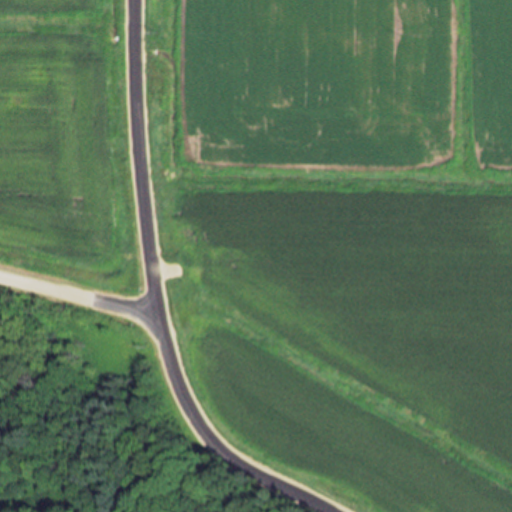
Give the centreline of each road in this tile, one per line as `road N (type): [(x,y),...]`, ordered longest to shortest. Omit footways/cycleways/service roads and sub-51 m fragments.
road 1 (residential): [(158,312),(134,0)]
road 2 (residential): [(333,511),(238,458),(205,428),(178,381),(158,312)]
road 3 (residential): [(158,312),(0,275)]
